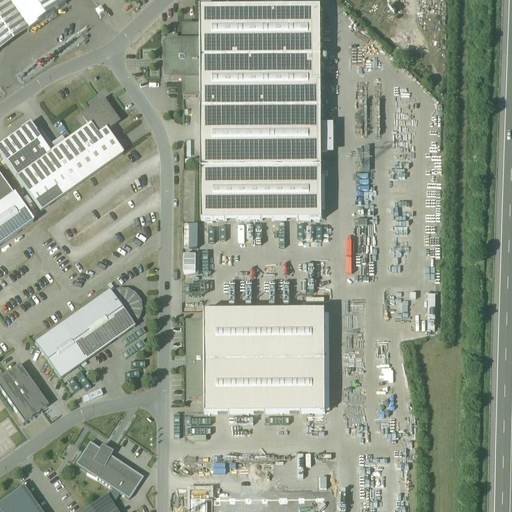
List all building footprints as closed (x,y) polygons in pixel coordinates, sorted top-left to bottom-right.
[(0,0),(0,52),(27,33),(3,0),(0,0)] [(3,0),(27,33),(46,20),(49,24),(57,18),(54,14),(67,5),(62,0),(3,0)] [(101,8),(96,11),(100,16),(105,13),(101,8)] [(321,10),(200,10),(200,29),(201,99),(201,111),(322,111),(321,10)] [(200,29),(184,29),(184,46),(166,46),(166,81),(184,81),(184,99),(201,99),(200,29)] [(103,104),(83,117),(89,126),(98,120),(106,131),(117,123),(103,104)] [(322,111),(201,111),(202,222),(322,222),(322,111)] [(89,126),(56,149),(81,185),(123,155),(106,131),(98,120),(89,126)] [(56,149),(50,154),(36,135),(37,134),(30,125),(20,132),(0,146),(0,155),(40,213),(81,185),(56,149)] [(0,206),(14,197),(0,177),(0,206)] [(14,197),(0,206),(0,247),(33,224),(14,197)] [(185,225),(184,250),(198,250),(198,226),(185,225)] [(208,277),(208,256),(184,256),(184,277),(208,277)] [(109,293),(60,328),(87,364),(135,329),(133,327),(139,320),(141,312),(140,303),(135,296),(127,292),(118,292),(110,295),(109,293)] [(204,402),(204,414),(322,413),(321,315),(203,316),(203,328),(204,402)] [(87,364),(60,328),(36,346),(62,382),(87,364)] [(204,402),(203,328),(189,328),(189,402),(204,402)] [(20,367),(0,380),(0,391),(24,425),(48,408),(20,367)] [(187,421),(187,438),(211,438),(212,421),(187,421)] [(100,451),(90,445),(75,466),(88,474),(87,476),(97,482),(98,481),(113,491),(108,501),(111,506),(119,495),(129,502),(143,480),(110,458),(111,457),(110,456),(102,449),(101,449),(100,451)] [(212,479),(212,464),(192,463),(192,478),(212,479)] [(37,511),(22,489),(0,504),(0,511),(115,511),(111,506),(108,501),(106,499),(87,511),(37,511)]
